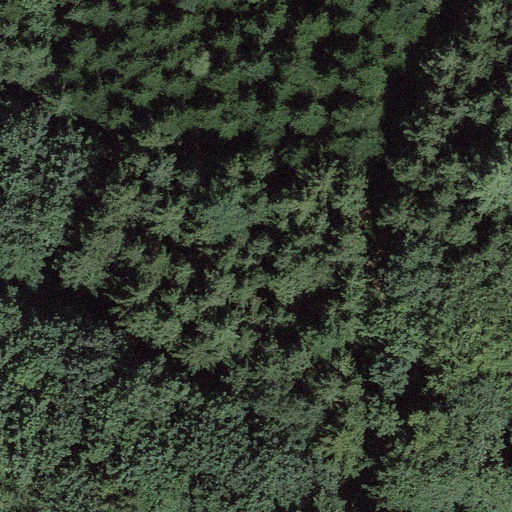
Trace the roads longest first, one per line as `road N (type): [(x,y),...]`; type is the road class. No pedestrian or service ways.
road 1 (track): [(363,511),(0,318)]
road 2 (track): [(149,511),(0,477)]
